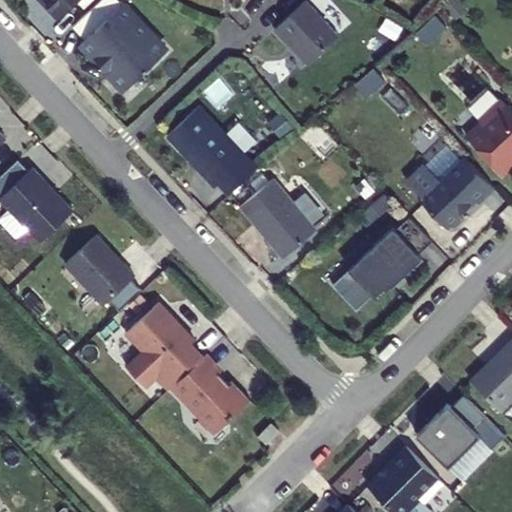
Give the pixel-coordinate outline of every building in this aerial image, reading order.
[(39,0),(58,20),(79,0),(39,0)] [(119,0),(100,0),(72,27),(84,40),(81,43),(125,90),(167,50),(119,0)] [(306,0),(275,29),(308,65),(340,36),(306,0)] [(481,123),(467,137),(502,173),(511,163),(511,109),(503,100),(480,121),(481,123)] [(220,183),(230,193),(258,167),(199,106),(168,135),(216,186),(220,183)] [(441,176),(419,197),(447,226),(448,225),(450,228),(453,226),(460,218),(463,215),(460,213),(472,202),(476,193),(479,188),(485,178),(475,168),(465,157),(443,179),(441,176)] [(18,160),(0,177),(0,206),(2,209),(6,206),(41,242),(73,211),(53,189),(49,193),(41,184),(45,181),(32,168),(28,171),(18,160)] [(274,178),(242,206),(285,256),(317,228),(274,178)] [(476,193),(472,202),(476,199),(478,201),(494,187),(485,178),(479,188),(476,193)] [(419,253),(433,241),(431,238),(410,217),(396,230),(393,227),(350,268),(377,298),(392,283),(393,285),(422,257),(419,253)] [(120,311),(142,290),(132,279),(135,276),(97,235),(66,264),(104,305),(110,300),(120,311)] [(169,389),(175,384),(204,356),(192,344),(196,340),(185,329),(183,331),(179,327),(179,322),(159,301),(127,333),(144,350),(128,366),(146,387),(157,376),(169,389)] [(501,410),(511,399),(511,338),(471,380),(501,410)] [(229,383),(204,356),(175,384),(187,397),(184,400),(195,411),(198,408),(219,430),(252,399),(233,379),(229,383)] [(448,466),(480,434),(448,403),(417,434),(448,466)] [(280,429),(272,422),(259,436),(266,443),(280,429)] [(424,501),(443,482),(432,471),(406,444),(367,483),(395,511),(405,511),(420,497),(424,501)] [(357,511),(356,510),(349,503),(339,511),(357,511)]
